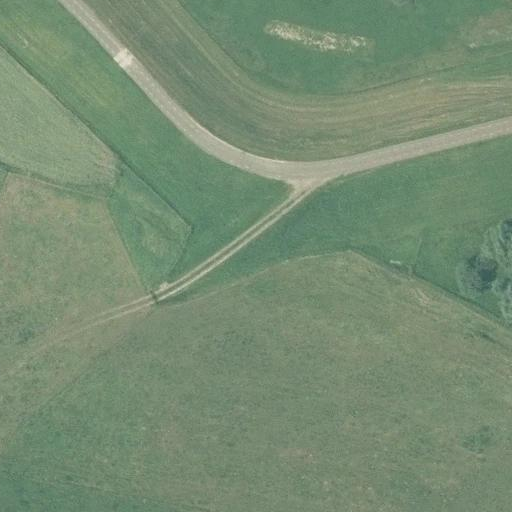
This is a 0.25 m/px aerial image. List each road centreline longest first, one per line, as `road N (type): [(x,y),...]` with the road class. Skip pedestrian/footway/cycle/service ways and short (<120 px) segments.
road 1 (unclassified): [(511,125),(317,171),(245,162),(202,144),(64,0)]
road 2 (track): [(0,366),(152,298),(285,209),(317,171)]
